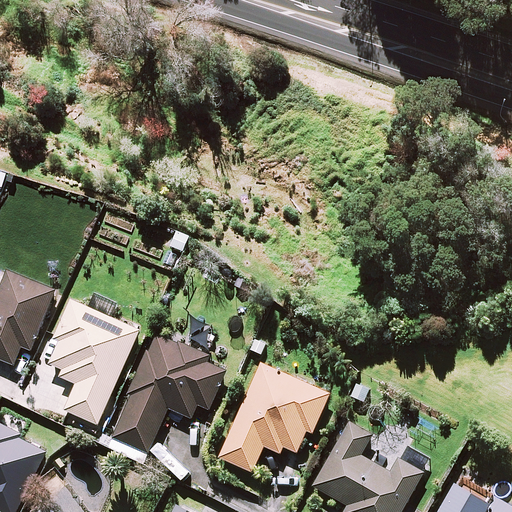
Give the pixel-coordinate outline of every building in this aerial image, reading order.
[(56,292),(8,273),(0,293),(0,360),(15,367),(23,348),(32,352),(56,292)] [(63,370),(60,377),(77,385),(65,411),(99,426),(140,332),(112,320),(119,305),(95,294),(89,309),(72,302),(45,362),(63,370)] [(209,357),(156,334),(112,438),(150,454),(168,410),(192,420),(198,406),(210,411),(227,371),(207,363),(209,357)] [(330,396),(262,365),(220,459),(253,474),(265,448),(280,455),(283,448),(298,454),(307,432),(313,435),(330,396)] [(373,435),(349,422),(313,487),(348,506),(344,511),(402,511),(427,468),(401,454),(391,473),(361,457),(373,435)] [(511,511),(511,507),(459,479),(441,511),(511,511)]
